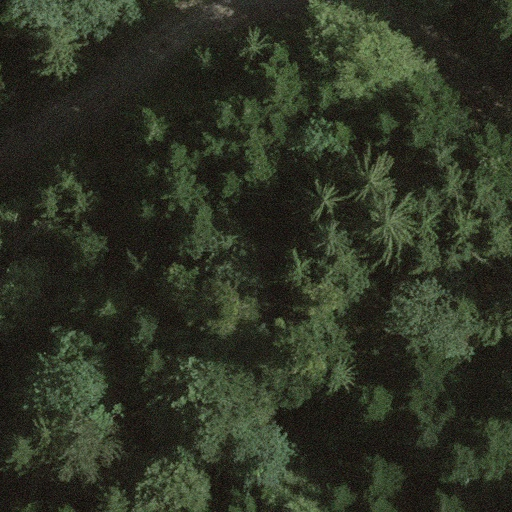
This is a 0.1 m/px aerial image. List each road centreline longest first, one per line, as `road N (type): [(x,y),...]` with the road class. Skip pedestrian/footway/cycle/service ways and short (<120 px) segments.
road 1 (track): [(241,0),(0,155)]
road 2 (track): [(511,162),(383,16),(346,0)]
